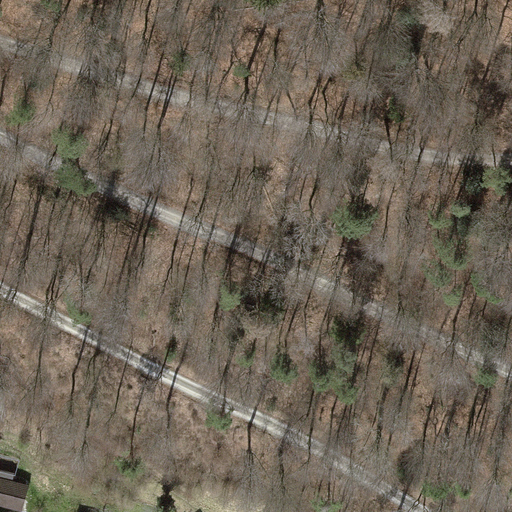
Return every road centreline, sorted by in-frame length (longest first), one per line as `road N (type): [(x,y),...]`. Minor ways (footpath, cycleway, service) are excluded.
road 1 (track): [(511,372),(0,135)]
road 2 (track): [(0,41),(372,146),(511,159)]
road 3 (track): [(420,511),(344,463),(0,286)]
